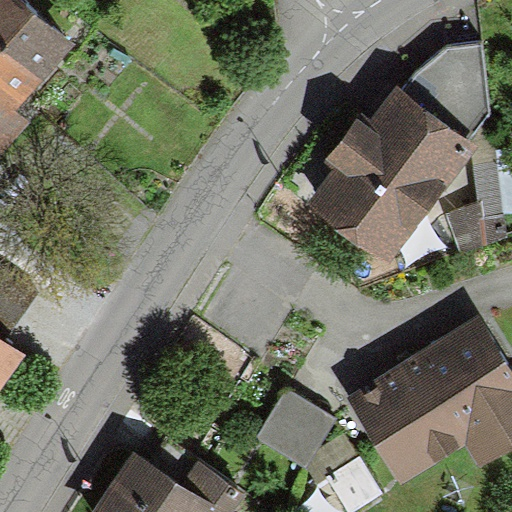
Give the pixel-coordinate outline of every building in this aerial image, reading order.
[(77,40),(30,0),(0,0),(0,161),(34,123),(17,108),(77,40)] [(402,72),(383,64),(295,177),(376,239),(443,155),(449,196),(437,202),(452,241),(496,224),(489,207),(511,204),(511,199),(506,134),(484,135),(474,28),(439,29),(402,72)] [(0,261),(0,336),(6,341),(41,291),(0,261)] [(511,437),(511,366),(477,312),(344,396),(395,477),(460,436),(475,460),(511,437)] [(0,384),(22,353),(6,341),(0,336),(0,384)] [(335,418),(288,392),(261,440),(308,466),(335,418)] [(180,486),(136,458),(100,511),(240,511),(252,495),(198,459),(180,486)]
